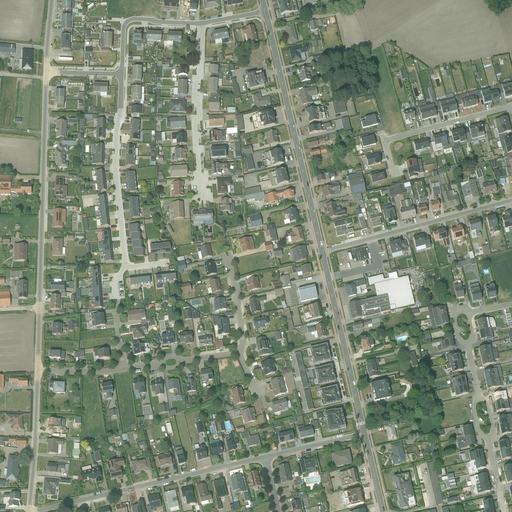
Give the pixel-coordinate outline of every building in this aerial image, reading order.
[(180,0),(170,0),(170,13),(177,13),(177,8),(180,8),(180,0)] [(199,0),(189,0),(189,13),(196,14),(196,9),(199,9),(199,0)] [(202,0),(205,11),(221,8),(219,0),(212,0),(210,0),(202,0)] [(227,0),(229,8),(243,6),(241,0),(227,0)] [(271,0),(276,18),(296,13),(292,0),(271,0)] [(307,32),(315,31),(313,22),(306,23),(307,32)] [(287,47),(296,45),(292,27),(283,29),(287,47)] [(248,45),(259,42),(258,34),(255,35),(254,28),(242,30),(243,37),(247,37),(248,45)] [(224,41),(231,40),(229,31),(222,32),(224,41)] [(224,41),(222,32),(215,34),(217,43),(224,41)] [(135,42),(144,42),(144,33),(135,33),(135,42)] [(177,44),(177,35),(169,34),(169,44),(177,44)] [(0,54),(14,56),(15,47),(0,45),(0,54)] [(306,55),(304,47),(287,51),(290,65),(299,62),(298,57),(306,55)] [(22,71),(33,72),(34,50),(23,49),(22,71)] [(311,75),(310,69),(295,73),(296,77),(297,77),(299,85),(310,82),(308,76),(311,75)] [(180,78),(189,78),(189,70),(180,70),(180,78)] [(259,86),(267,84),(265,76),(258,78),(257,75),(248,78),(251,92),(260,89),(259,86)] [(232,81),(228,82),(231,96),(236,95),(232,81)] [(504,100),(511,98),(511,90),(511,86),(508,87),(508,85),(498,87),(500,96),(503,95),(504,100)] [(178,96),(189,97),(189,90),(178,89),(178,96)] [(316,98),(314,89),(297,93),(301,107),(310,105),(309,100),(316,98)] [(489,104),(497,102),(495,93),(486,95),(489,104)] [(469,110),(477,107),(473,94),(465,96),(469,110)] [(256,111),(272,107),(270,98),(262,100),(261,95),(253,97),(256,111)] [(489,104),(486,95),(478,97),(481,106),(489,104)] [(469,110),(465,96),(457,99),(461,112),(469,110)] [(448,115),(456,113),(452,100),(444,102),(448,115)] [(210,113),(222,112),(221,101),(209,101),(210,113)] [(448,115),(444,102),(435,105),(439,118),(448,115)] [(170,114),(186,114),(187,103),(170,103),(170,114)] [(342,104),(338,104),(338,103),(329,104),(330,115),(343,114),(342,104)] [(427,121),(435,119),(431,106),(423,108),(427,121)] [(418,124),(427,121),(423,108),(415,110),(418,124)] [(307,125),(324,121),(321,109),(304,113),(307,125)] [(255,131),(278,126),(275,112),(252,118),(255,131)] [(406,127),(416,124),(412,112),(402,115),(406,127)] [(241,116),(233,116),(234,132),(242,132),(241,116)] [(210,128),(225,127),(225,117),(210,118),(210,128)] [(363,131),(377,127),(374,118),(360,122),(363,131)] [(492,123),(494,130),(508,127),(506,119),(492,123)] [(97,120),(97,131),(105,131),(105,120),(97,120)] [(172,131),(187,130),(186,120),(171,120),(172,131)] [(130,122),(130,132),(141,132),(141,122),(130,122)] [(64,124),(55,124),(55,141),(64,141),(64,124)] [(320,132),(329,130),(329,126),(305,131),(306,137),(320,134),(320,132)] [(475,141),(483,139),(480,126),(472,128),(475,141)] [(496,137),(510,134),(508,127),(494,130),(496,137)] [(475,141),(472,128),(465,130),(469,143),(475,141)] [(97,140),(105,140),(105,131),(97,131),(97,140)] [(458,146),(465,144),(462,131),(454,133),(458,146)] [(130,142),(141,142),(141,132),(130,132),(130,142)] [(269,148),(280,145),(277,132),(266,135),(269,148)] [(210,144),(226,143),(225,133),(209,134),(210,144)] [(451,148),(458,146),(454,133),(447,136),(451,148)] [(178,146),(187,146),(187,136),(173,137),(173,142),(178,142),(178,146)] [(439,151),(446,149),(442,136),(436,138),(438,147),(439,151)] [(362,151),(376,147),(373,138),(368,140),(367,137),(358,139),(362,151)] [(438,147),(436,138),(429,140),(432,149),(438,147)] [(498,143),(500,150),(511,146),(511,142),(511,139),(498,143)] [(316,146),(323,144),(322,140),(305,145),(306,151),(316,148),(316,146)] [(413,154),(427,150),(425,141),(411,145),(413,154)] [(93,146),(92,156),(104,156),(104,146),(93,146)] [(502,157),(511,153),(511,146),(500,150),(502,157)] [(126,147),(126,158),(136,158),(136,147),(126,147)] [(239,156),(249,155),(248,148),(238,149),(239,156)] [(59,153),(55,153),(55,166),(57,166),(57,170),(68,171),(68,166),(65,166),(65,154),(68,154),(68,149),(59,149),(59,153)] [(213,160),(228,159),(228,149),(212,150),(213,160)] [(175,162),(188,162),(188,151),(175,151),(175,162)] [(265,170),(286,165),(282,151),(261,156),(265,170)] [(317,157),(325,155),(325,151),(307,155),(308,160),(318,158),(317,157)] [(248,155),(241,157),(244,173),(251,171),(248,155)] [(92,166),(104,166),(104,156),(92,156),(92,166)] [(368,169),(380,165),(378,157),(365,160),(368,169)] [(126,168),(136,168),(136,158),(126,158),(126,168)] [(405,165),(407,172),(422,169),(420,162),(405,165)] [(229,171),(229,165),(213,166),(213,175),(222,175),(222,172),(229,171)] [(172,180),(189,179),(189,167),(172,168),(172,180)] [(423,175),(422,169),(407,172),(409,181),(417,180),(416,176),(423,175)] [(273,189),(290,185),(287,171),(269,176),(273,189)] [(96,173),(97,183),(105,182),(104,172),(96,173)] [(126,175),(127,185),(137,183),(135,174),(126,175)] [(385,183),(383,175),(378,177),(377,174),(369,176),(372,186),(385,183)] [(499,176),(505,196),(511,195),(506,174),(499,176)] [(327,181),(333,179),(332,175),(313,179),(315,186),(327,183),(327,181)] [(349,196),(363,193),(359,177),(345,181),(349,196)] [(10,179),(0,178),(0,197),(9,198),(9,195),(16,196),(16,199),(26,199),(26,196),(32,196),(33,188),(22,188),(22,191),(9,191),(10,179)] [(231,188),(231,180),(217,181),(218,196),(228,196),(228,188),(231,188)] [(99,193),(107,192),(105,182),(97,183),(99,193)] [(469,201),(478,199),(473,182),(464,184),(465,188),(459,190),(462,200),(468,198),(469,201)] [(129,195),(138,193),(137,183),(127,185),(129,195)] [(61,184),(54,184),(54,198),(58,198),(58,200),(60,202),(63,202),(64,201),(65,199),(66,199),(67,188),(61,188),(61,184)] [(172,199),(185,198),(184,184),(174,185),(175,193),(171,194),(172,199)] [(483,198),(496,194),(493,184),(480,187),(483,198)] [(382,188),(384,198),(402,195),(400,185),(382,188)] [(333,198),(332,194),(337,193),(336,187),(320,191),(322,201),(333,198)] [(266,206),(296,200),(294,191),(264,198),(266,206)] [(445,211),(459,207),(456,198),(448,200),(446,194),(440,196),(445,211)] [(99,208),(108,207),(107,197),(97,198),(99,208)] [(129,200),(130,210),(140,209),(139,199),(129,200)] [(437,212),(436,209),(438,208),(435,199),(431,200),(433,205),(427,206),(430,214),(437,212)] [(232,213),(232,201),(221,202),(222,214),(232,213)] [(175,221),(185,220),(184,204),(172,204),(172,212),(174,212),(175,221)] [(327,221),(343,218),(342,212),(339,213),(338,209),(335,210),(333,205),(324,207),(327,221)] [(99,208),(100,218),(109,217),(108,207),(99,208)] [(417,218),(425,215),(423,207),(415,210),(417,218)] [(131,220),(141,219),(140,209),(130,210),(131,220)] [(357,231),(363,230),(361,219),(363,218),(362,214),(358,215),(357,210),(353,211),(357,231)] [(406,221),(414,219),(411,210),(403,212),(406,221)] [(289,225),(300,223),(298,211),(286,213),(289,225)] [(65,212),(53,212),(52,229),(63,229),(63,225),(65,225),(65,212)] [(406,221),(403,212),(396,214),(399,223),(406,221)] [(501,231),(511,228),(511,224),(508,212),(502,214),(503,219),(498,220),(501,231)] [(204,223),(203,213),(193,214),(194,224),(204,223)] [(204,223),(214,223),(213,213),(203,213),(204,223)] [(248,229),(259,227),(257,215),(246,217),(248,229)] [(387,226),(395,224),(392,215),(384,217),(387,226)] [(492,235),(498,233),(493,216),(483,219),(487,231),(490,230),(492,235)] [(101,228),(110,227),(109,217),(100,218),(101,228)] [(370,231),(383,228),(380,217),(368,220),(370,231)] [(469,235),(481,232),(477,220),(466,224),(469,235)] [(336,239),(352,235),(349,222),(333,226),(336,239)] [(453,242),(464,239),(460,227),(456,228),(456,230),(450,232),(453,242)] [(292,244),(305,242),(303,229),(292,231),(293,234),(290,235),(292,244)] [(436,234),(433,235),(436,249),(448,246),(444,231),(436,233),(436,234)] [(102,244),(111,243),(110,233),(101,234),(102,244)] [(424,251),(429,249),(426,238),(421,239),(420,236),(410,240),(413,250),(423,247),(424,251)] [(242,254),(255,251),(252,239),(239,242),(242,254)] [(63,242),(52,241),(52,258),(63,258),(63,257),(64,257),(64,250),(63,250),(63,242)] [(133,250),(134,250),(143,250),(143,242),(141,242),(133,242),(133,250)] [(391,258),(407,253),(404,242),(388,246),(391,258)] [(102,244),(104,254),(113,253),(111,243),(102,244)] [(162,255),(172,254),(171,244),(161,245),(162,255)] [(261,244),(262,252),(269,252),(269,244),(261,244)] [(162,255),(161,245),(152,246),(153,256),(162,255)] [(27,246),(16,246),(15,263),(26,263),(27,246)] [(200,261),(212,258),(210,247),(197,250),(200,261)] [(478,248),(479,256),(486,255),(485,247),(478,248)] [(295,265),(309,262),(306,248),(292,251),(295,265)] [(105,264),(114,263),(113,253),(104,254),(105,264)] [(355,262),(353,254),(341,256),(343,267),(353,266),(352,262),(355,262)] [(458,268),(471,265),(470,260),(452,264),(453,271),(458,269),(458,268)] [(394,262),(384,264),(385,267),(391,266),(391,268),(389,268),(390,273),(396,272),(394,262)] [(208,279),(217,276),(214,264),(204,266),(208,279)] [(405,271),(397,271),(397,275),(408,275),(407,266),(405,266),(405,271)] [(299,279),(315,275),(313,267),(297,271),(299,279)] [(91,270),(91,279),(101,279),(101,270),(91,270)] [(168,284),(178,283),(177,273),(166,275),(168,284)] [(168,284),(166,275),(156,276),(157,286),(168,284)] [(142,287),(152,286),(151,276),(141,277),(142,287)] [(142,287),(141,277),(130,279),(131,288),(142,287)] [(277,283),(270,284),(272,298),(280,297),(279,289),(286,288),(285,277),(276,278),(277,283)] [(374,278),(369,280),(371,287),(364,289),(365,293),(377,290),(374,278)] [(92,288),(102,287),(101,279),(91,279),(92,288)] [(249,294),(261,291),(258,280),(246,283),(249,294)] [(212,295),(222,293),(220,281),(210,283),(212,295)] [(53,285),(50,285),(49,292),(56,292),(56,295),(64,295),(64,285),(61,285),(61,282),(60,282),(55,282),(54,282),(53,285)] [(26,284),(17,284),(17,301),(26,301),(26,284)] [(346,298),(354,296),(351,285),(343,287),(346,298)] [(454,301),(462,299),(459,285),(451,287),(454,301)] [(485,301),(495,298),(492,285),(482,288),(485,301)] [(92,288),(92,298),(102,298),(102,287),(92,288)] [(299,304),(316,300),(313,288),(296,292),(299,304)] [(471,303),(479,301),(476,288),(467,290),(471,303)] [(9,294),(0,294),(0,308),(10,308),(9,294)] [(350,321),(363,318),(400,311),(395,295),(346,306),(350,321)] [(93,310),(103,310),(102,298),(92,298),(93,310)] [(266,303),(265,298),(249,301),(252,315),(261,314),(259,304),(266,303)] [(187,311),(194,310),(194,307),(198,307),(197,300),(186,301),(187,311)] [(216,314),(228,311),(226,300),(214,303),(216,314)] [(49,305),(49,312),(56,312),(56,316),(64,316),(64,313),(58,313),(58,306),(49,305)] [(307,324),(323,320),(320,306),(304,310),(307,324)] [(430,310),(432,320),(444,317),(442,308),(430,310)] [(129,322),(146,321),(145,311),(128,313),(129,322)] [(434,328),(446,325),(444,317),(432,320),(434,328)] [(261,328),(270,326),(268,318),(254,321),(256,331),(261,330),(261,328)] [(473,323),(475,333),(488,330),(486,320),(473,323)] [(91,329),(107,327),(106,321),(90,323),(91,329)] [(218,338),(231,335),(229,321),(215,323),(218,338)] [(352,332),(369,328),(367,321),(350,325),(352,332)] [(148,332),(147,326),(130,329),(131,335),(134,334),(134,340),(144,339),(144,333),(148,332)] [(296,328),(298,336),(304,334),(302,326),(296,328)] [(319,341),(328,338),(325,326),(316,329),(319,341)] [(62,327),(52,327),(51,337),(62,337),(62,327)] [(477,341),(490,339),(488,330),(475,333),(477,341)] [(164,347),(175,345),(173,331),(167,332),(167,337),(162,337),(164,347)] [(186,346),(194,345),(193,333),(180,335),(181,345),(186,344),(186,346)] [(200,348),(213,346),(211,337),(199,340),(200,348)] [(372,349),(370,339),(358,342),(361,352),(372,349)] [(260,359),(270,356),(267,340),(256,342),(260,359)] [(439,352),(452,349),(450,340),(437,343),(439,352)] [(134,358),(147,356),(145,345),(133,347),(134,358)] [(476,350),(478,358),(495,355),(493,346),(476,350)] [(315,366),(332,363),(329,347),(312,350),(315,366)] [(100,362),(111,360),(110,351),(104,352),(104,349),(94,350),(95,359),(100,358),(100,362)] [(445,356),(447,365),(458,363),(456,354),(445,356)] [(480,367),(497,363),(495,355),(478,358),(480,367)] [(265,378),(278,375),(274,361),(262,365),(265,378)] [(363,363),(364,372),(376,369),(374,361),(363,363)] [(449,374),(460,371),(458,363),(447,365),(449,374)] [(321,387),(337,383),(334,368),(317,372),(321,387)] [(366,380),(378,377),(376,369),(364,372),(366,380)] [(203,383),(214,382),(212,370),(202,372),(203,383)] [(481,373),(483,382),(500,378),(498,370),(481,373)] [(189,394),(197,392),(195,381),(193,382),(192,377),(188,378),(189,382),(186,382),(189,394)] [(449,380),(451,389),(463,387),(461,377),(449,380)] [(486,391),(502,387),(500,378),(483,382),(486,391)] [(275,399),(287,396),(282,379),(271,382),(275,399)] [(140,396),(147,395),(145,380),(135,382),(136,392),(139,392),(140,396)] [(175,399),(183,397),(181,381),(168,383),(170,393),(174,392),(175,399)] [(157,397),(165,396),(162,382),(151,384),(153,394),(157,394),(157,397)] [(378,403),(391,399),(386,382),(374,385),(374,386),(370,387),(374,403),(377,402),(378,403)] [(66,385),(48,385),(48,391),(53,391),(52,395),(66,396),(66,385)] [(108,401),(116,400),(114,385),(103,387),(105,396),(107,396),(108,401)] [(453,397),(465,395),(463,387),(451,389),(453,397)] [(325,408),(342,404),(339,388),(321,392),(325,408)] [(235,407),(246,404),(242,390),(231,393),(235,407)] [(274,414),(289,410),(287,401),(272,405),(274,414)] [(494,413),(507,410),(505,402),(492,404),(494,413)] [(148,406),(140,406),(141,420),(149,420),(148,406)] [(245,426),(257,424),(254,410),(242,413),(245,426)] [(329,434),(345,430),(341,411),(324,415),(329,434)] [(496,419),(498,428),(511,425),(509,416),(496,419)] [(23,433),(23,418),(5,418),(5,427),(12,427),(12,433),(23,433)] [(312,433),(315,432),(313,424),(309,425),(310,429),(304,430),(306,439),(313,438),(312,433)] [(386,443),(396,440),(392,425),(382,428),(386,443)] [(499,436),(511,433),(511,430),(511,425),(498,428),(499,436)] [(459,429),(461,439),(472,437),(470,427),(459,429)] [(299,441),(306,439),(304,430),(297,432),(299,441)] [(284,435),(286,444),(294,442),(291,433),(284,435)] [(279,446),(286,444),(284,435),(277,437),(279,446)] [(230,455),(238,453),(234,437),(226,439),(230,455)] [(249,450),(261,447),(259,437),(247,439),(249,450)] [(463,449),(474,447),(472,437),(461,439),(463,449)] [(17,441),(0,440),(0,448),(4,449),(4,444),(17,445),(17,448),(27,448),(27,441),(17,441)] [(64,443),(47,442),(47,456),(61,456),(61,448),(64,448),(64,443)] [(214,458),(224,455),(220,442),(211,444),(214,458)] [(496,444),(497,452),(507,450),(506,442),(496,444)] [(391,467),(405,464),(400,444),(387,447),(391,467)] [(199,462),(208,460),(205,448),(196,450),(199,462)] [(499,460),(509,458),(507,450),(497,452),(499,460)] [(337,470),(354,466),(350,451),(334,455),(337,470)] [(471,462),(482,460),(480,451),(469,454),(471,462)] [(178,467),(185,465),(182,453),(175,454),(178,467)] [(160,469),(174,466),(173,460),(169,460),(168,458),(163,459),(163,457),(158,458),(160,469)] [(20,459),(9,458),(8,472),(4,472),(4,478),(7,478),(7,483),(18,483),(20,459)] [(135,476),(152,472),(149,459),(133,463),(135,476)] [(317,470),(314,459),(300,463),(303,476),(309,475),(308,472),(317,470)] [(126,467),(124,460),(108,464),(111,481),(124,478),(122,468),(126,467)] [(473,472),(484,469),(482,460),(471,462),(473,472)] [(431,506),(438,505),(430,464),(423,465),(431,506)] [(282,485),(293,482),(289,465),(278,468),(282,485)] [(65,468),(46,466),(45,475),(56,476),(56,471),(64,472),(65,468)] [(501,469),(502,476),(511,473),(511,469),(511,466),(501,469)] [(86,487),(104,483),(101,469),(83,473),(86,487)] [(343,490),(360,486),(357,472),(340,476),(343,490)] [(252,490),(262,488),(258,473),(249,475),(252,490)] [(504,485),(511,483),(511,473),(502,476),(504,485)] [(398,511),(413,507),(405,475),(390,479),(398,511)] [(438,482),(441,482),(442,490),(446,489),(445,488),(452,486),(449,475),(443,476),(443,477),(437,479),(438,482)] [(474,477),(476,486),(486,484),(484,475),(474,477)] [(235,497),(246,494),(242,476),(231,479),(235,497)] [(218,482),(213,483),(217,500),(227,497),(223,481),(218,483),(218,482)] [(58,484),(44,482),(43,497),(54,498),(55,490),(57,490),(58,484)] [(478,495),(488,493),(486,484),(476,486),(478,495)] [(198,487),(202,504),(213,501),(212,494),(208,495),(206,485),(198,487)] [(189,507),(196,505),(194,497),(195,497),(193,488),(181,491),(184,500),(187,499),(189,507)] [(343,495),(346,509),(363,505),(359,491),(343,495)] [(170,510),(180,508),(176,492),(166,494),(170,510)] [(21,496),(3,496),(3,500),(11,500),(11,504),(21,504),(21,496)] [(151,511),(153,511),(163,509),(159,496),(148,499),(151,511)] [(489,503),(482,504),(481,501),(475,503),(475,507),(481,505),(482,511),(487,511),(491,511),(489,503)] [(133,511),(145,511),(144,503),(139,504),(139,507),(132,509),(133,511)] [(292,505),(294,511),(302,511),(301,503),(292,505)]
